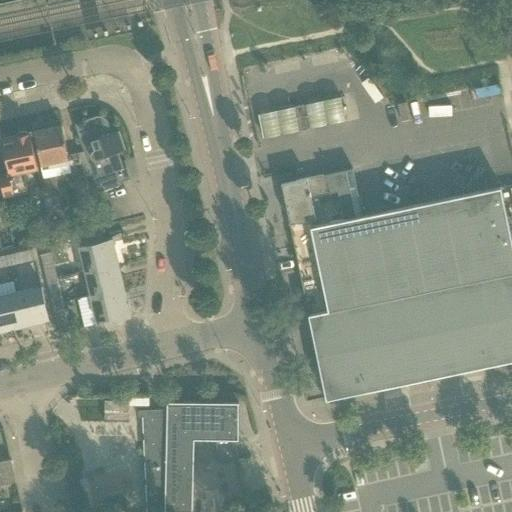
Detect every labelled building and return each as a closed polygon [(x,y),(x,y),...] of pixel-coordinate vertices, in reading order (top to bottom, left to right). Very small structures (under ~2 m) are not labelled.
[(299,130),(309,128),(305,104),(294,107),(299,130)] [(97,116),(75,123),(94,180),(98,192),(120,185),(119,183),(120,182),(129,179),(126,169),(124,169),(118,152),(124,150),(118,131),(112,133),(108,122),(105,118),(97,116)] [(61,126),(35,131),(39,151),(41,164),(40,164),(43,178),(44,178),(71,173),(72,178),(84,176),(83,172),(79,152),(67,155),(61,126)] [(0,174),(0,177),(3,194),(4,196),(27,191),(23,170),(38,167),(31,132),(28,133),(25,131),(18,132),(17,135),(14,135),(14,136),(2,138),(9,172),(0,174)] [(297,180),(281,183),(289,223),(311,218),(315,217),(311,197),(356,187),(352,168),(297,180)] [(289,223),(324,392),(349,387),(351,394),(511,359),(511,242),(500,186),(312,225),(311,218),(289,223)] [(79,245),(85,271),(98,268),(98,271),(119,266),(113,241),(95,245),(94,241),(79,245)] [(33,249),(11,254),(14,264),(35,259),(33,249)] [(51,252),(40,254),(45,276),(56,273),(51,252)] [(85,271),(91,295),(104,292),(104,295),(125,291),(119,266),(98,271),(98,268),(85,271)] [(57,277),(46,280),(51,300),(62,298),(57,277)] [(42,286),(17,292),(21,306),(17,307),(22,326),(46,320),(42,301),(45,300),(42,286)] [(104,292),(91,295),(97,321),(110,318),(110,321),(131,316),(125,291),(104,295),(104,292)] [(17,292),(0,295),(0,330),(22,326),(17,307),(21,306),(17,292)] [(64,305),(53,308),(58,329),(69,327),(64,305)] [(104,400),(104,422),(129,422),(129,400),(104,400)] [(220,464),(222,464),(238,460),(234,440),(238,440),(238,402),(167,401),(167,409),(138,410),(138,417),(143,416),(147,511),(186,511),(192,511),(194,439),(215,440),(220,464)] [(0,473),(13,470),(10,459),(0,461),(0,473)] [(0,473),(0,485),(16,482),(13,470),(0,473)]
